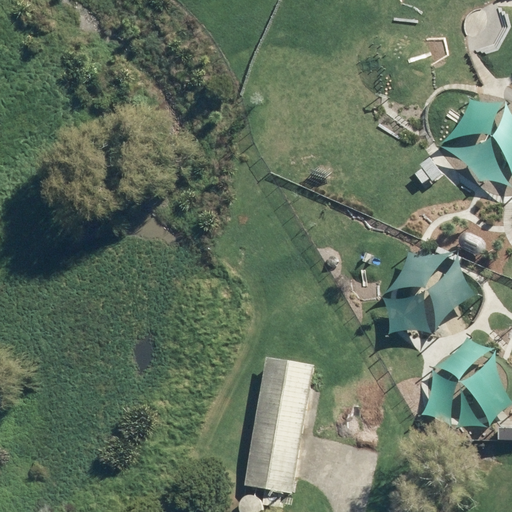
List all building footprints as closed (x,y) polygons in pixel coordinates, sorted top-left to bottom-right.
[(276,354),(258,485),(309,492),(327,361),(276,354)] [(387,412),(369,412),(368,438),(386,439),(387,412)] [(356,441),(338,439),(335,468),(353,470),(356,441)] [(380,450),(358,449),(354,499),(376,501),(380,450)] [(135,511),(136,505),(110,503),(109,511),(135,511)]
